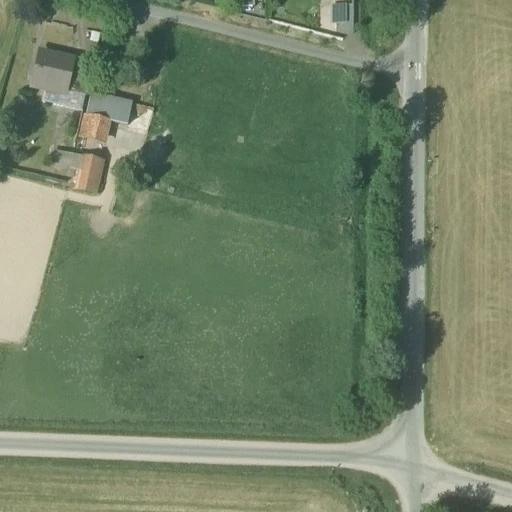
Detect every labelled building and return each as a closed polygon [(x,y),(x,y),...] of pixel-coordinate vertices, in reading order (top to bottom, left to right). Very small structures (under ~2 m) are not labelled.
[(253,0),(239,0),(239,9),(253,9),(253,0)] [(353,7),(329,7),(329,27),(341,27),(341,31),(353,31),(353,7)] [(75,60),(37,51),(28,92),(66,100),(75,60)] [(132,104),(90,95),(85,117),(82,117),(77,141),(105,147),(110,124),(127,128),(132,104)] [(393,123),(381,123),(381,140),(393,140),(393,123)] [(76,193),(83,159),(51,152),(48,168),(67,172),(63,190),(76,193)] [(104,163),(83,159),(76,193),(97,198),(104,163)]
